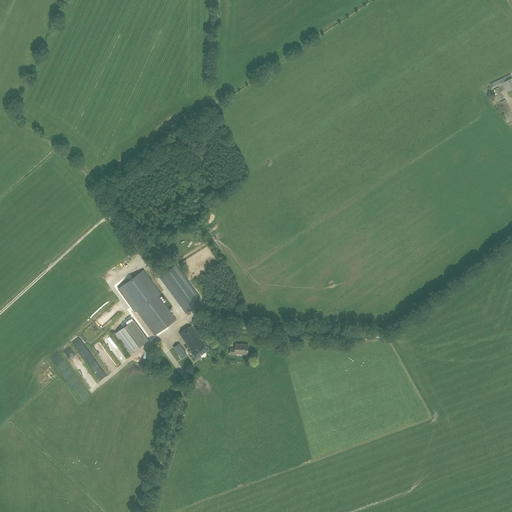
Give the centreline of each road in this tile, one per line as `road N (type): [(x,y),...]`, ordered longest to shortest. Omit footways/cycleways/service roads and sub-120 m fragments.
road 1 (unclassified): [(196,321),(388,336),(511,246)]
road 2 (track): [(63,151),(187,319)]
road 3 (track): [(0,313),(112,213)]
